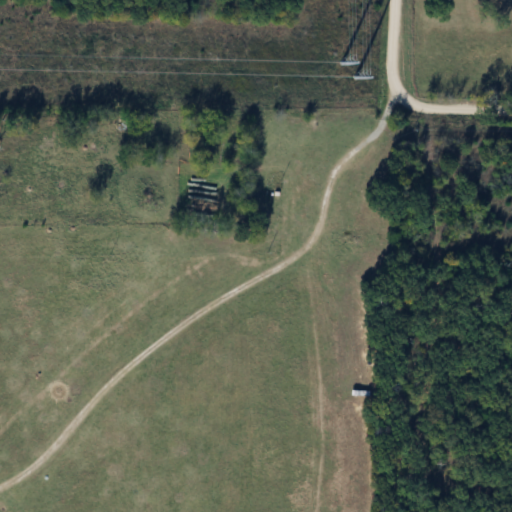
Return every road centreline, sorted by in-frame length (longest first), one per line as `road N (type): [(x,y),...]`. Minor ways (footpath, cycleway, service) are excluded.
road 1 (residential): [(21,483),(140,359),(198,315),(294,263),(326,226),(341,167),(377,136),(401,96)]
road 2 (residential): [(511,108),(405,104),(398,0)]
